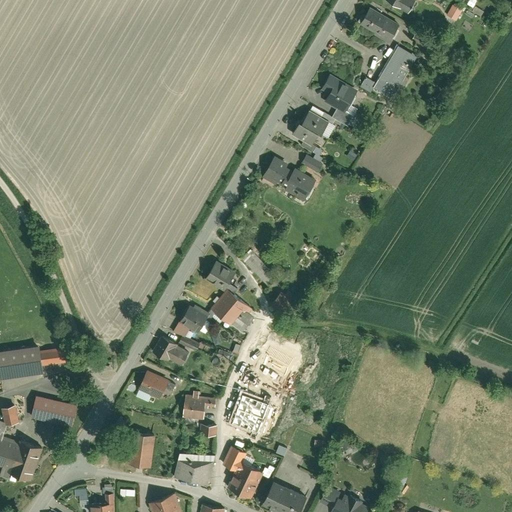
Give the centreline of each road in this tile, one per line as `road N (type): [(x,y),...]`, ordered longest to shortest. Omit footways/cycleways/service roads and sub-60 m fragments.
road 1 (unclassified): [(216,496),(223,401),(264,308),(229,253),(206,234)]
road 2 (unclassified): [(206,234),(346,0)]
road 3 (unclassified): [(0,171),(34,225),(89,356),(123,373)]
road 4 (unclassified): [(123,373),(206,234)]
road 5 (residential): [(216,496),(66,465)]
